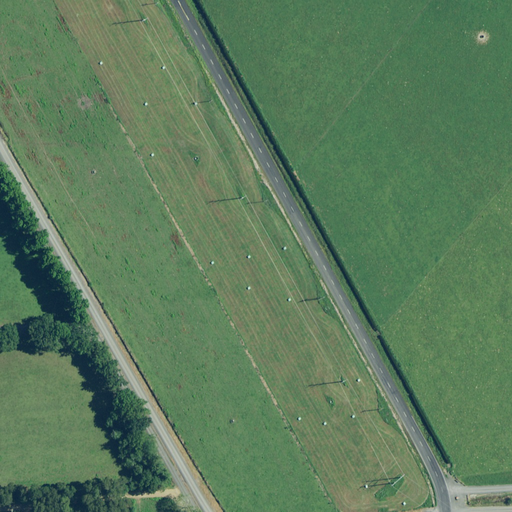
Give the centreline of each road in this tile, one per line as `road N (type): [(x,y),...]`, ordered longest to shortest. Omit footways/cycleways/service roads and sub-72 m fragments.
road 1 (unknown): [(367,511),(247,490),(235,480),(0,97)]
road 2 (unclassified): [(178,0),(428,455),(443,511)]
